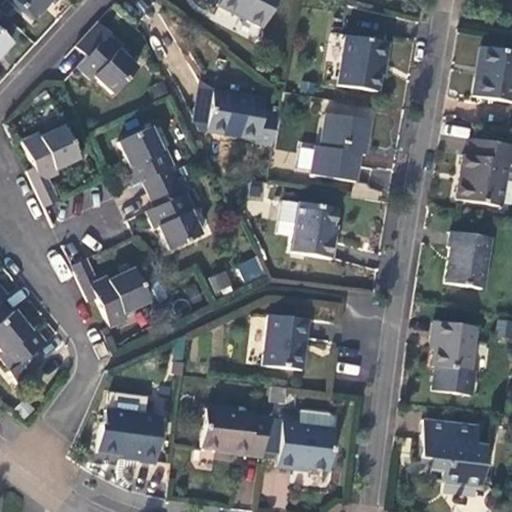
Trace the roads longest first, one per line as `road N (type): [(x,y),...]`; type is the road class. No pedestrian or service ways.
road 1 (residential): [(369,511),(444,0)]
road 2 (residential): [(0,224),(98,362),(19,470)]
road 3 (residential): [(103,0),(0,115)]
